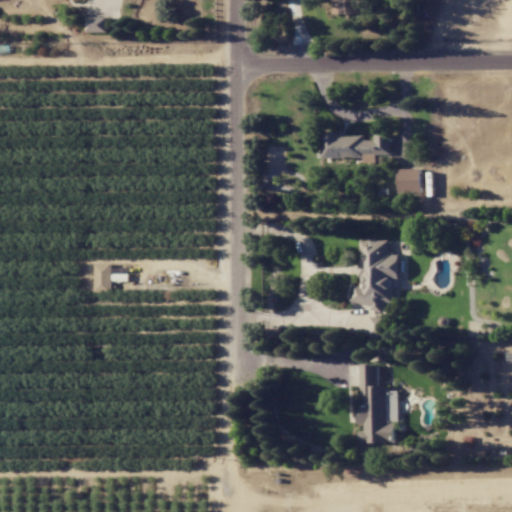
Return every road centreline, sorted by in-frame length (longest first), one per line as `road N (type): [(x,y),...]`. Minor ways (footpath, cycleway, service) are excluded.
road 1 (residential): [(235,466),(238,68)]
road 2 (residential): [(238,68),(511,64)]
road 3 (track): [(0,473),(235,466)]
